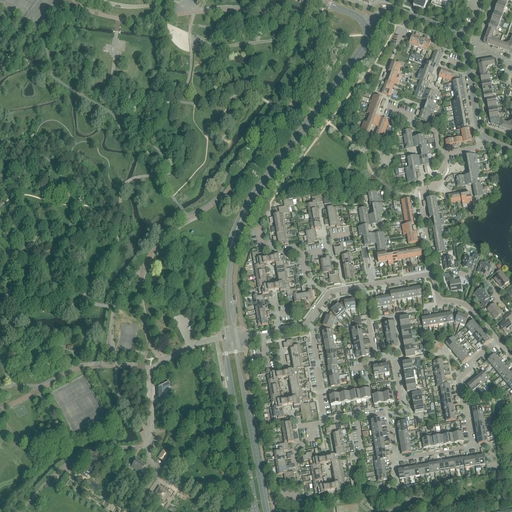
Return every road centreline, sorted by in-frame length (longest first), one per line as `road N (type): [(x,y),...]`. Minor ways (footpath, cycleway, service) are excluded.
road 1 (tertiary): [(231,243),(248,204),(360,53),(364,23)]
road 2 (residential): [(495,340),(459,380),(473,447),(395,459),(387,412)]
road 3 (tertiary): [(266,511),(233,337)]
road 4 (tertiary): [(224,339),(254,511)]
road 5 (residential): [(387,412),(403,409),(392,357),(374,360),(363,287)]
